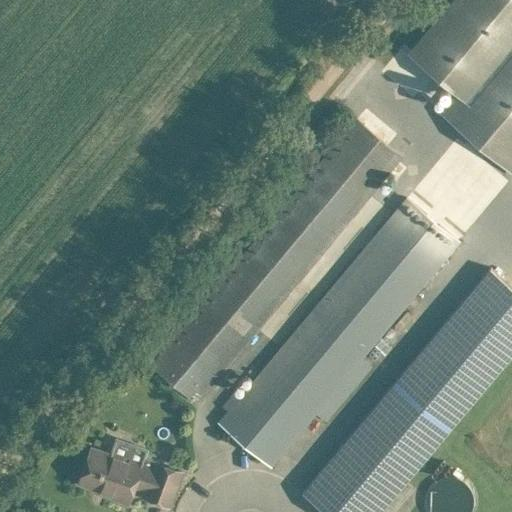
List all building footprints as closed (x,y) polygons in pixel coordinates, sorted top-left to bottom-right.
[(511,0),(450,0),(406,53),(454,92),(438,111),(511,172),(511,0)] [(401,154),(357,118),(152,363),(196,400),(367,196),(401,154)] [(220,421),(271,463),(459,239),(408,196),(220,421)] [(328,511),(378,511),(511,352),(511,285),(490,267),(303,490),(328,511)] [(141,467),(142,464),(92,446),(79,481),(106,491),(105,493),(128,502),(135,484),(146,488),(144,494),(171,504),(183,470),(156,460),(152,472),(141,467)] [(425,486),(433,511),(474,511),(475,511),(463,473),(425,486)]
